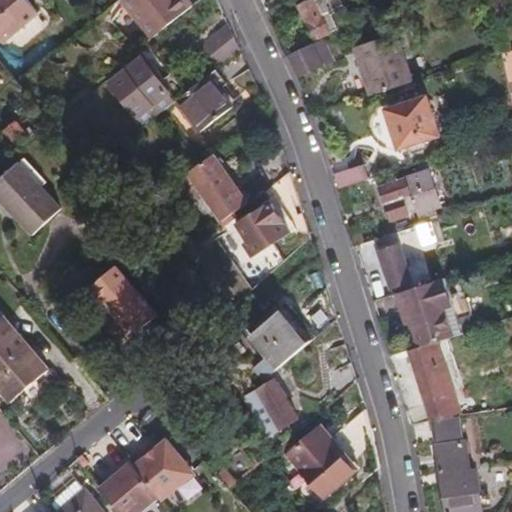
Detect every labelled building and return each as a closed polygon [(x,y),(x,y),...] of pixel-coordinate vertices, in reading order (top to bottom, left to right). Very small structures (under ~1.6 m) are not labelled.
[(0,0),(0,44),(36,14),(24,0),(0,0)] [(123,0),(118,5),(151,44),(189,13),(178,0),(123,0)] [(337,6),(333,0),(310,0),(293,9),(303,30),(309,42),(334,30),(325,11),(337,6)] [(487,0),(478,2),(485,23),(501,22),(496,0),(487,0)] [(485,23),(497,57),(503,86),(511,85),(511,61),(507,43),(511,42),(511,20),(501,22),(485,23)] [(408,81),(391,33),(348,48),(353,63),(364,96),(408,81)] [(209,68),(227,53),(216,40),(194,57),(205,71),(209,68)] [(318,42),(284,58),(294,77),(327,61),(318,42)] [(143,111),(160,96),(146,80),(134,65),(108,86),(124,105),(132,98),(143,111)] [(203,77),(172,102),(194,129),(226,103),(217,92),(211,85),(218,80),(209,68),(205,71),(201,75),(203,77)] [(511,85),(503,86),(511,130),(511,85)] [(11,103),(18,97),(10,86),(2,92),(11,103)] [(399,148),(437,135),(423,96),(385,109),(396,142),(399,148)] [(64,116),(53,125),(63,138),(74,129),(64,116)] [(15,146),(27,136),(16,123),(4,133),(15,146)] [(93,154),(83,162),(94,174),(104,166),(93,154)] [(211,158),(185,177),(219,222),(245,203),(234,189),(211,158)] [(52,218),(63,208),(21,162),(0,181),(0,196),(34,234),(52,218)] [(329,175),(334,190),(362,182),(358,166),(329,175)] [(409,213),(432,206),(422,173),(373,188),(378,203),(383,221),(401,216),(396,198),(403,196),(409,213)] [(245,258),(283,236),(276,223),(266,207),(231,227),(241,244),(238,245),(245,258)] [(393,247),(370,255),(376,271),(383,291),(406,283),(393,247)] [(129,341),(154,320),(113,271),(87,293),(120,331),(129,341)] [(458,336),(440,280),(392,295),(397,311),(402,310),(407,325),(414,348),(429,344),(458,336)] [(302,310),(307,326),(334,305),(328,288),(302,310)] [(307,326),(312,343),(339,321),(334,305),(307,326)] [(402,310),(397,311),(399,318),(401,326),(407,325),(402,310)] [(261,386),(302,352),(283,330),(274,319),(246,343),(264,363),(251,374),(261,386)] [(0,370),(0,357),(20,341),(2,320),(0,321),(0,396),(8,407),(21,396),(0,370)] [(36,360),(20,341),(0,357),(0,370),(21,396),(47,374),(36,360)] [(451,419),(429,344),(414,348),(400,353),(410,387),(420,424),(451,419)] [(329,385),(353,365),(348,350),(324,370),(329,385)] [(329,385),(334,403),(359,383),(353,365),(329,385)] [(261,440),(294,423),(279,394),(273,383),(240,400),(261,440)] [(188,425),(172,405),(163,413),(179,432),(188,425)] [(339,420),(345,439),(374,431),(368,411),(339,420)] [(455,441),(451,419),(420,424),(425,445),(455,441)] [(324,449),(329,445),(317,431),(283,460),(318,501),(348,476),(324,449)] [(130,465),(158,499),(161,503),(194,475),(166,442),(155,451),(146,459),(142,455),(130,465)] [(464,511),(475,510),(464,443),(431,447),(436,479),(441,511),(464,511)] [(333,450),(329,445),(324,449),(348,476),(352,472),(333,450)] [(146,459),(155,451),(152,447),(147,451),(142,455),(146,459)] [(99,491),(116,511),(142,511),(158,499),(130,465),(126,461),(114,472),(117,475),(109,482),(99,491)] [(51,511),(59,511),(83,493),(64,471),(55,479),(37,494),(51,511)] [(106,479),(109,482),(117,475),(114,472),(106,479)] [(99,511),(83,493),(59,511),(99,511)]
